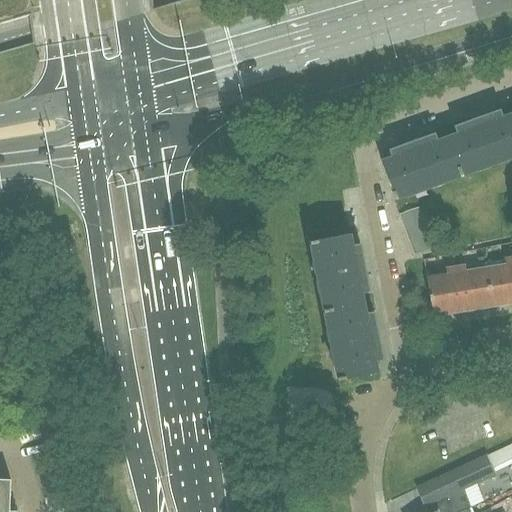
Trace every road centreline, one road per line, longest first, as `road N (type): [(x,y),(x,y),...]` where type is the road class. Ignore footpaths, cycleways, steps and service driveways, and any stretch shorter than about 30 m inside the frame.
road 1 (residential): [(511,77),(362,132),(418,369)]
road 2 (primary): [(146,141),(511,31)]
road 3 (primary): [(199,511),(146,141)]
road 4 (primary): [(87,155),(124,411),(152,511)]
road 5 (primary): [(456,0),(138,92)]
road 6 (residential): [(418,369),(385,395),(367,428),(363,511)]
